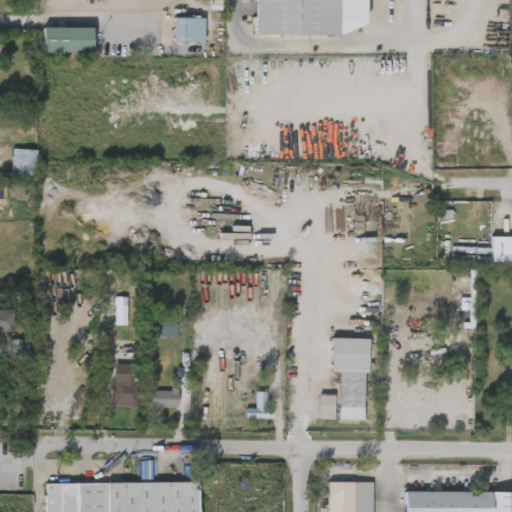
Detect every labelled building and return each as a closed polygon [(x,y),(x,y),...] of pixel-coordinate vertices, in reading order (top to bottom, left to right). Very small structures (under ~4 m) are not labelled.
[(363,0),(363,34),(253,32),(253,0),(363,0)] [(171,42),(171,18),(201,18),(201,42),(171,42)] [(92,27),(42,28),(42,53),(92,53),(92,27)] [(33,180),(8,180),(8,149),(33,149),(33,180)] [(511,262),(488,262),(488,237),(511,237),(511,262)] [(113,325),(113,306),(124,306),(124,325),(113,325)] [(157,337),(176,336),(175,316),(156,317),(157,337)] [(337,420),(337,373),(329,373),(330,339),(366,340),(366,374),(361,374),(360,420),(337,420)] [(111,407),(111,382),(119,382),(119,365),(135,365),(135,407),(111,407)] [(145,409),(145,390),(176,390),(176,409),(145,409)] [(263,408),(269,408),(269,419),(244,419),(244,409),(253,409),(253,392),(263,392),(263,408)] [(316,420),(317,397),(332,397),(332,420),(316,420)] [(369,483),(368,511),(324,511),(325,482),(369,483)] [(42,511),(42,483),(196,483),(196,511),(42,511)] [(511,511),(401,511),(401,491),(511,492),(511,511)]
